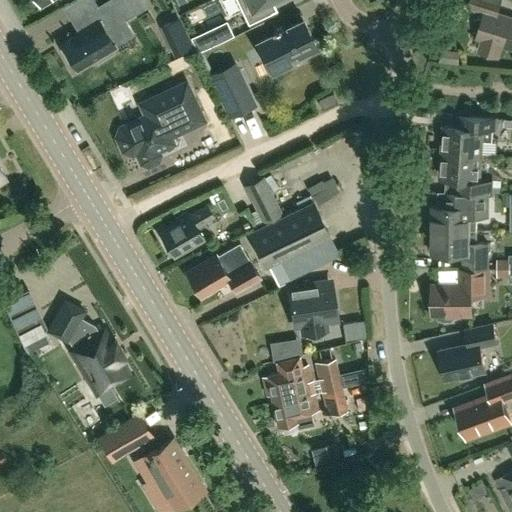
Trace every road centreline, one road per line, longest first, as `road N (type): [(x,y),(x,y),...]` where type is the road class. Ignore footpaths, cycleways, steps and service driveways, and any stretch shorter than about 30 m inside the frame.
road 1 (unclassified): [(445,511),(408,411),(387,280),(390,112),(409,38)]
road 2 (tertiary): [(279,511),(85,194)]
road 3 (track): [(106,229),(332,118),(390,112)]
road 4 (tertiary): [(85,194),(0,52)]
